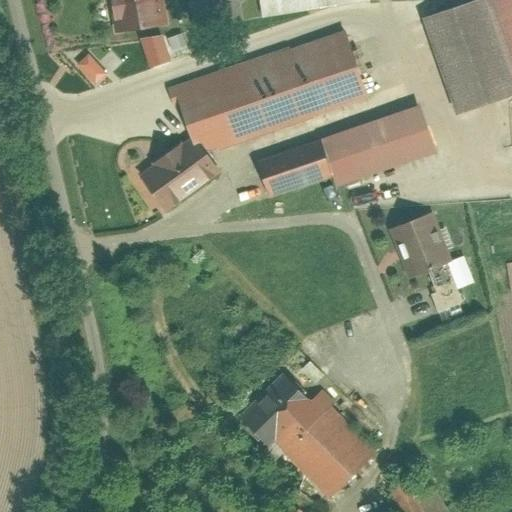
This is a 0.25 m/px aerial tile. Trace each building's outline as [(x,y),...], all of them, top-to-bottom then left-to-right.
[(112,0),(118,35),(167,27),(162,0),(112,0)] [(237,0),(186,0),(190,28),(240,21),(237,0)] [(253,0),(256,15),(368,0),(367,0),(253,0)] [(511,0),(459,0),(417,15),(451,111),(511,89),(511,0)] [(343,27),(167,87),(184,136),(132,173),(160,211),(217,169),(204,152),(367,96),(343,27)] [(143,66),(165,62),(160,33),(137,37),(143,66)] [(93,84),(105,73),(86,52),(74,63),(93,84)] [(415,104),(251,159),(264,197),(327,175),(331,185),(432,151),(415,104)] [(427,210),(387,229),(410,276),(450,258),(427,210)] [(460,255),(441,262),(449,281),(424,290),(433,313),(458,303),(452,288),(470,281),(460,255)] [(285,372),(235,419),(272,458),(280,451),(326,499),(379,449),(318,384),(307,395),(285,372)] [(408,480),(387,489),(396,511),(445,511),(435,487),(415,495),(408,480)]
